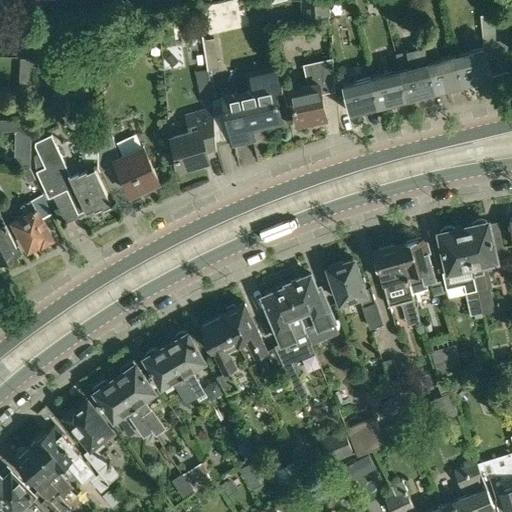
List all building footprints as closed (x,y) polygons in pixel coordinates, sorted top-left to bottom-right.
[(302,0),(303,16),(329,14),(328,0),(302,0)] [(101,10),(83,13),(85,23),(103,19),(101,10)] [(83,13),(68,17),(70,26),(85,23),(83,13)] [(482,47),(456,54),(463,83),(511,71),(510,48),(507,13),(494,15),(480,16),(482,47)] [(68,17),(51,20),(53,30),(70,26),(68,17)] [(213,33),(202,34),(208,70),(218,68),(213,33)] [(424,46),(395,53),(399,68),(407,98),(435,90),(428,61),(424,46)] [(456,54),(428,61),(435,90),(463,83),(456,54)] [(334,90),(334,83),(332,58),(302,65),(307,86),(283,91),(287,105),(293,104),(298,123),(326,117),(321,93),(334,90)] [(213,106),(211,107),(215,139),(216,142),(233,138),(232,135),(252,131),(251,125),(281,119),(275,90),(282,89),(280,71),(279,64),(246,71),(250,89),(212,97),(210,98),(212,103),(213,106)] [(399,68),(372,75),(380,105),(407,98),(399,68)] [(380,105),(372,75),(342,83),(350,112),(380,105)] [(204,105),(212,103),(210,98),(212,97),(211,87),(199,89),(201,97),(202,97),(204,105)] [(171,136),(179,161),(181,169),(210,160),(207,150),(217,147),(216,142),(215,139),(211,107),(184,115),(189,131),(171,136)] [(0,129),(14,130),(29,130),(29,121),(0,119),(0,129)] [(160,182),(156,174),(144,146),(120,157),(110,129),(97,131),(97,165),(99,171),(117,163),(132,194),(160,182)] [(31,130),(29,130),(14,130),(14,147),(31,148),(31,130)] [(54,195),(63,215),(66,223),(81,216),(79,212),(85,209),(86,211),(94,207),(95,209),(102,206),(103,208),(112,204),(108,196),(95,167),(88,170),(87,169),(79,173),(78,172),(71,175),(66,163),(53,134),(37,142),(36,146),(39,153),(35,155),(38,170),(50,197),(54,195)] [(30,167),(22,171),(27,182),(35,178),(30,167)] [(13,220),(25,241),(29,248),(30,247),(31,249),(52,237),(46,227),(42,219),(53,213),(44,197),(32,203),(31,200),(20,206),(24,214),(13,220)] [(0,263),(20,253),(0,212),(0,263)] [(477,289),(479,298),(482,313),(495,310),(490,288),(492,287),(488,268),(483,270),(482,263),(496,259),(495,256),(505,253),(498,220),(487,222),(486,220),(481,219),(477,220),(473,223),(472,225),(463,227),(477,289)] [(468,291),(477,289),(463,227),(455,229),(454,227),(449,226),(445,227),(441,230),(440,232),(442,240),(448,270),(442,272),(446,288),(466,283),(468,291)] [(424,236),(399,244),(412,289),(426,285),(425,281),(436,278),(424,236)] [(414,297),(412,289),(399,244),(374,251),(390,305),(414,298),(414,297)] [(360,279),(356,265),(353,257),(328,266),(340,302),(358,296),(369,329),(383,325),(370,286),(367,287),(364,278),(360,279)] [(311,273),(286,283),(300,313),(306,327),(318,322),(319,326),(335,320),(321,285),(316,287),(311,273)] [(440,281),(432,283),(435,294),(443,291),(440,281)] [(278,289),(263,295),(266,303),(278,332),(280,337),(282,342),(275,346),(284,364),(286,369),(290,378),(301,373),(297,365),(289,347),(298,343),(295,336),(308,331),(306,327),(300,313),(286,283),(277,287),(278,289)] [(482,313),(479,298),(467,301),(471,316),(482,313)] [(226,311),(223,313),(239,345),(249,339),(257,355),(263,352),(272,370),(284,364),(275,346),(268,349),(260,335),(261,334),(248,309),(244,302),(236,306),(233,304),(226,308),(226,311)] [(202,327),(206,334),(217,356),(218,355),(226,370),(217,374),(226,392),(240,386),(231,368),(239,363),(231,348),(239,345),(223,313),(209,320),(210,323),(202,327)] [(174,341),(167,345),(197,397),(200,401),(208,396),(192,369),(205,361),(192,338),(188,331),(186,333),(182,333),(178,335),(176,338),(173,340),(174,341)] [(454,344),(430,351),(435,371),(460,364),(454,344)] [(147,355),(145,356),(149,363),(162,386),(173,380),(186,403),(197,397),(167,345),(160,349),(159,348),(156,348),(154,348),(152,349),(150,350),(148,352),(147,355)] [(389,380),(398,377),(399,377),(394,358),(383,361),(389,380)] [(115,376),(137,408),(152,430),(156,435),(166,428),(152,407),(149,409),(142,400),(156,390),(138,365),(133,359),(120,368),(122,371),(115,376)] [(115,376),(108,381),(106,378),(92,387),(114,419),(126,410),(144,435),(152,430),(137,408),(115,376)] [(240,386),(226,392),(229,397),(242,390),(240,386)] [(450,392),(422,403),(431,425),(459,414),(450,392)] [(112,430),(91,404),(86,397),(65,415),(91,447),(83,453),(108,483),(120,473),(102,452),(109,447),(102,438),(112,430)] [(373,419),(347,429),(348,433),(357,455),(383,445),(374,422),(373,419)] [(402,420),(382,428),(386,440),(407,432),(402,420)] [(31,444),(32,446),(43,459),(45,457),(58,471),(67,464),(83,482),(95,471),(61,433),(60,435),(52,426),(31,444)] [(355,457),(346,435),(345,434),(322,444),(332,466),(355,457)] [(43,459),(32,446),(16,460),(21,466),(51,499),(54,502),(53,502),(62,511),(64,511),(71,506),(58,493),(62,490),(59,487),(66,480),(58,471),(45,457),(43,459)] [(320,448),(309,453),(315,468),(326,464),(320,448)] [(261,456),(239,468),(250,489),(272,477),(261,456)] [(472,484),(483,480),(476,462),(474,457),(463,461),(465,466),(453,471),(461,489),(472,484)] [(206,458),(183,473),(194,490),(195,492),(218,477),(206,458)] [(0,500),(11,511),(19,511),(30,501),(36,495),(18,477),(12,471),(7,466),(0,473),(0,500)] [(95,475),(91,479),(100,490),(108,483),(98,473),(95,475)] [(183,473),(172,480),(183,497),(194,490),(183,473)] [(511,511),(511,485),(503,488),(498,474),(489,477),(496,501),(506,498),(510,511),(511,511)] [(403,480),(391,485),(396,495),(403,511),(408,511),(415,509),(406,491),(408,490),(403,480)] [(464,496),(442,505),(444,511),(475,511),(482,509),(493,505),(483,480),(472,484),(474,490),(464,494),(465,496),(464,496)] [(321,491),(328,487),(324,481),(317,485),(321,491)] [(210,485),(196,493),(203,504),(216,496),(210,485)] [(386,499),(384,500),(389,511),(403,511),(396,495),(386,499)] [(50,511),(54,509),(43,497),(37,503),(45,511),(50,511)]
